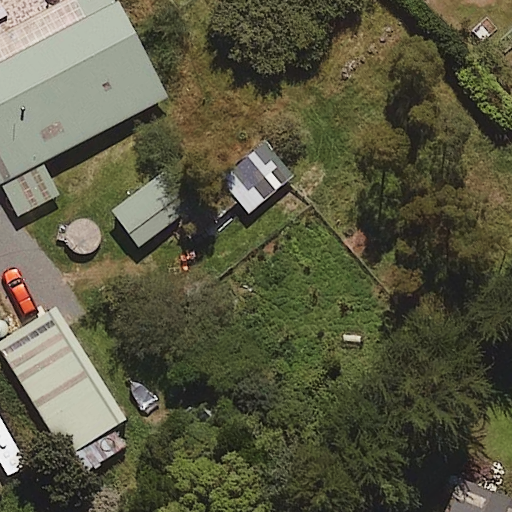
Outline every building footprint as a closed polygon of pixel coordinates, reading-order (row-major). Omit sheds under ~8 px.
[(163,100),(109,0),(61,0),(0,33),(0,199),(12,221),(56,197),(39,166),(163,100)] [(290,179),(263,146),(218,183),(245,216),(290,179)] [(178,199),(162,177),(110,215),(126,237),(178,199)] [(133,444),(38,288),(0,310),(0,355),(75,479),(133,444)] [(511,511),(511,508),(458,487),(447,511),(511,511)]
